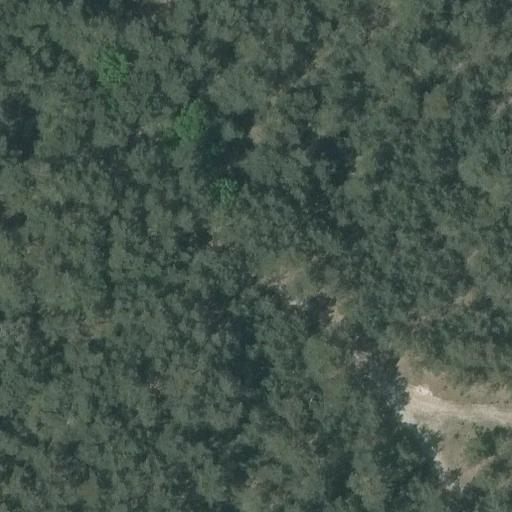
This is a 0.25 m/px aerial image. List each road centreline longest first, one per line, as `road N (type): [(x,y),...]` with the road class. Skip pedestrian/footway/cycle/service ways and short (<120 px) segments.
road 1 (track): [(0,215),(77,215),(200,243),(300,306),(386,380),(456,411),(511,420)]
road 2 (track): [(366,363),(462,511)]
